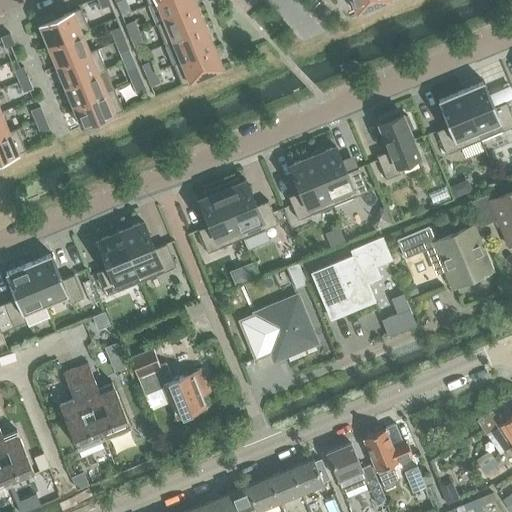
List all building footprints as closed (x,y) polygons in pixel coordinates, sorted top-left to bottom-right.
[(155,0),(154,1),(147,3),(156,24),(163,21),(198,7),(194,0),(155,0)] [(349,0),(355,13),(385,0),(349,0)] [(38,24),(47,46),(89,28),(80,7),(38,24)] [(163,21),(156,24),(164,44),(206,26),(198,7),(163,21)] [(134,20),(124,24),(129,35),(138,31),(134,20)] [(119,26),(110,30),(114,41),(123,37),(119,26)] [(206,26),(164,44),(172,63),(172,64),(214,46),(206,26)] [(47,46),(55,66),(97,48),(97,47),(89,51),(81,32),(89,29),(89,28),(47,46)] [(138,31),(129,35),(134,46),(143,42),(138,31)] [(14,43),(9,32),(0,36),(5,47),(14,43)] [(123,37),(114,41),(119,52),(128,48),(123,37)] [(214,46),(172,64),(181,85),(223,67),(214,46)] [(55,66),(63,85),(105,68),(97,48),(55,66)] [(141,64),(145,75),(154,71),(150,60),(141,64)] [(14,69),(19,80),(27,77),(23,66),(14,69)] [(127,70),(131,81),(140,77),(135,66),(127,70)] [(63,85),(72,105),(113,88),(113,87),(106,90),(98,72),(105,69),(105,68),(63,85)] [(154,71),(145,75),(150,86),(159,82),(154,71)] [(27,77),(19,80),(23,92),(32,88),(27,77)] [(140,77),(131,81),(135,92),(145,88),(140,77)] [(483,80),(460,90),(480,139),(511,125),(511,117),(505,101),(493,106),(483,80)] [(113,88),(72,105),(80,126),(122,109),(113,88)] [(447,125),(435,130),(445,153),(480,139),(460,90),(436,99),(447,125)] [(31,109),(35,120),(44,117),(39,106),(31,109)] [(0,111),(0,134),(16,128),(16,127),(9,130),(1,111),(0,111)] [(388,149),(376,155),(385,178),(399,172),(396,165),(419,155),(408,129),(412,127),(407,115),(403,116),(402,114),(399,115),(397,111),(380,119),(381,122),(378,124),(388,149)] [(44,117),(35,120),(40,131),(49,128),(44,117)] [(16,128),(0,134),(0,159),(25,149),(16,128)] [(314,155),(312,155),(332,205),(367,190),(357,167),(346,171),(335,146),(324,150),(322,147),(312,151),(314,155)] [(299,191),(288,196),(297,219),(332,205),(312,155),(289,165),(299,191)] [(237,178),(220,185),(242,237),(277,223),(267,200),(255,205),(245,179),(239,181),(237,178)] [(209,223),(197,228),(206,252),(242,237),(220,185),(203,192),(204,195),(198,198),(209,223)] [(445,186),(428,194),(432,204),(450,197),(445,186)] [(511,189),(488,200),(486,194),(469,201),(479,226),(495,219),(506,246),(511,243),(511,189)] [(379,208),(372,225),(374,230),(391,222),(384,206),(379,208)] [(143,221),(119,231),(140,280),(175,266),(166,242),(154,247),(143,221)] [(435,274),(443,270),(450,287),(492,270),(473,225),(435,240),(429,225),(395,239),(403,258),(425,249),(435,274)] [(107,266),(95,271),(105,295),(140,280),(119,231),(96,240),(107,266)] [(382,237),(365,244),(349,250),(351,255),(311,272),(330,317),(372,300),(365,282),(378,277),(374,266),(390,259),(382,237)] [(50,252),(27,262),(43,300),(64,291),(67,299),(80,293),(70,267),(58,272),(50,252)] [(251,261),(229,271),(234,285),(256,275),(251,261)] [(27,262),(3,273),(11,291),(1,296),(11,321),(24,317),(21,309),(43,300),(27,262)] [(297,263),(287,267),(296,288),(306,284),(297,263)] [(413,283),(405,286),(408,295),(417,292),(413,283)] [(254,314),(240,320),(247,338),(253,336),(261,354),(270,350),(271,354),(272,354),(279,356),(279,357),(316,342),(296,294),(254,312),(254,314)] [(409,307),(380,319),(387,334),(415,323),(409,307)] [(104,311),(92,315),(97,329),(109,324),(104,311)] [(0,330),(0,331),(12,326),(7,314),(0,316),(0,330)] [(116,341),(103,346),(113,371),(126,366),(116,341)] [(128,357),(136,376),(144,394),(162,387),(175,418),(205,406),(200,394),(206,392),(203,383),(208,381),(202,367),(171,379),(165,363),(159,366),(151,347),(128,357)] [(86,362),(73,368),(103,439),(129,428),(109,381),(96,387),(86,362)] [(77,449),(103,439),(73,368),(61,373),(71,397),(58,403),(77,449)] [(502,402),(476,419),(482,429),(486,434),(489,431),(496,440),(501,437),(507,447),(511,443),(511,414),(511,415),(502,402)] [(384,428),(362,437),(376,470),(376,469),(384,488),(392,485),(394,483),(395,481),(396,479),(397,476),(396,474),(392,463),(412,455),(406,440),(392,445),(384,428)] [(0,432),(0,468),(7,486),(34,475),(14,429),(1,434),(0,432)] [(350,442),(326,452),(342,492),(367,482),(377,504),(385,500),(370,464),(361,468),(350,442)] [(488,450),(475,459),(479,466),(493,457),(488,450)] [(39,470),(48,466),(43,453),(33,457),(39,470)] [(493,457),(479,466),(484,473),(498,464),(493,457)] [(313,458),(290,467),(300,491),(323,482),(322,481),(314,461),(313,458)] [(320,459),(314,461),(322,481),(328,478),(329,478),(321,458),(320,459)] [(410,490),(423,485),(414,465),(402,470),(410,490)] [(290,467),(268,476),(278,500),(300,491),(290,467)] [(83,471),(71,476),(76,487),(87,483),(83,471)] [(428,473),(421,476),(425,486),(432,483),(428,473)] [(268,476),(246,486),(256,510),(278,500),(268,476)] [(425,486),(424,487),(433,508),(441,505),(432,483),(425,486)] [(246,486),(223,495),(230,511),(255,511),(255,510),(256,510),(246,486)] [(511,491),(503,498),(501,499),(506,506),(511,502),(511,491)] [(15,501),(19,511),(23,511),(41,504),(40,503),(35,492),(15,501)] [(492,492),(477,498),(480,506),(495,500),(492,492)] [(230,511),(223,495),(201,504),(204,511),(230,511)] [(466,511),(480,506),(477,498),(463,504),(466,511)]
